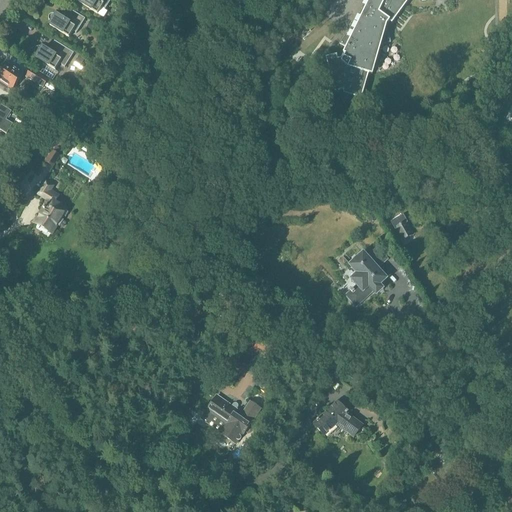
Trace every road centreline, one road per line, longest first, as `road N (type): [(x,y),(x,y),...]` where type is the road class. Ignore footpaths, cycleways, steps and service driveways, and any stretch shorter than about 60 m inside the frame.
road 1 (unclassified): [(123,511),(0,350)]
road 2 (unknown): [(224,511),(288,452),(319,403),(343,384)]
